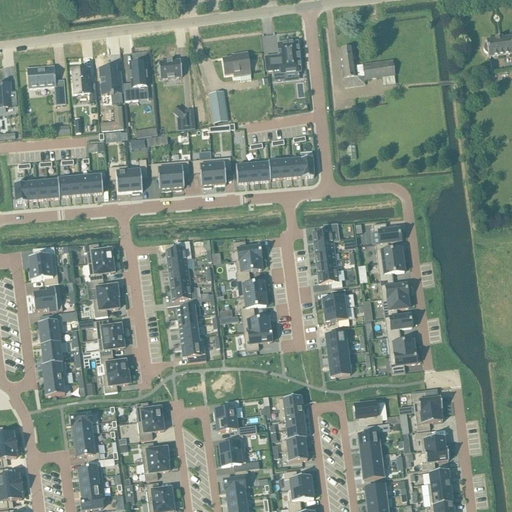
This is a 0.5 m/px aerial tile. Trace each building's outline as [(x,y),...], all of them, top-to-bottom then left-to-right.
[(485,53),(488,55),(488,58),(511,55),(511,42),(511,38),(502,39),(502,38),(495,39),(495,40),(486,41),(486,44),(484,46),(483,48),(484,51),(485,53)] [(300,73),(297,43),(277,45),(279,57),(264,58),(266,73),(273,72),(274,82),(283,81),(282,75),(300,73)] [(365,86),(364,81),(382,79),(383,87),(395,85),(394,77),(395,77),(393,62),(355,68),(353,49),(339,51),(345,89),(365,86)] [(235,81),(251,78),(247,54),(237,56),(237,58),(223,60),(225,76),(233,75),(233,80),(235,81)] [(181,78),(180,61),(171,62),(171,61),(170,62),(167,62),(166,62),(158,63),(159,80),(181,78)] [(124,103),(138,102),(137,89),(147,88),(145,64),(129,65),(131,85),(123,85),(124,103)] [(115,68),(100,70),(101,81),(100,81),(101,81),(101,85),(100,85),(100,86),(101,86),(102,96),(111,95),(112,105),(122,104),(120,76),(116,77),(115,68)] [(27,71),(29,90),(54,88),(56,106),(66,106),(64,82),(55,83),(54,70),(45,71),(37,72),(37,70),(27,71)] [(88,71),(72,73),(74,97),(89,95),(89,104),(96,103),(95,85),(89,85),(88,71)] [(9,84),(0,84),(0,107),(17,106),(16,92),(10,93),(9,84)] [(179,98),(180,108),(192,106),(190,91),(187,92),(188,97),(179,98)] [(214,125),(227,123),(223,93),(209,96),(214,125)] [(68,135),(68,126),(53,127),(53,136),(68,135)] [(354,139),(344,140),(345,148),(346,148),(347,161),(356,160),(354,139)] [(138,146),(144,145),(143,141),(129,142),(130,150),(138,149),(138,146)] [(211,161),(213,188),(226,187),(225,173),(231,173),(230,160),(211,161)] [(312,160),(300,161),(302,179),(302,180),(313,179),(312,160)] [(213,188),(211,161),(192,163),(193,176),(200,175),(201,189),(204,188),(204,190),(211,189),(211,188),(213,188)] [(300,161),(290,162),(291,180),(302,179),(300,161)] [(127,168),(130,194),(132,194),(132,196),(139,195),(139,193),(142,193),(141,180),(147,179),(146,162),(139,162),(139,172),(128,173),(128,168),(127,168)] [(290,162),(279,163),(281,181),(291,180),(290,162)] [(169,165),(172,193),(172,192),(181,192),(181,190),(184,190),(183,176),(189,176),(188,163),(169,165)] [(268,165),(258,166),(259,184),(270,183),(270,182),(269,163),(268,163),(268,165)] [(279,163),(269,163),(270,182),(281,181),(279,163)] [(172,193),(169,165),(150,166),(151,179),(158,178),(159,192),(162,192),(162,193),(171,192),(171,193),(172,193)] [(258,166),(247,167),(248,185),(259,184),(258,166)] [(247,167),(236,168),(237,186),(248,185),(247,167)] [(130,194),(127,168),(108,169),(110,182),(116,182),(117,195),(130,194)] [(101,177),(90,178),(92,196),(103,195),(101,177)] [(90,178),(80,179),(81,197),(92,196),(90,178)] [(80,179),(69,180),(70,198),(81,197),(80,179)] [(69,180),(58,181),(59,199),(70,198),(69,180)] [(57,182),(47,183),(49,201),(60,200),(59,199),(58,181),(57,181),(57,182)] [(47,183),(37,184),(38,202),(49,201),(47,183)] [(37,184),(26,185),(27,203),(38,202),(37,184)] [(26,185),(14,186),(16,205),(27,204),(27,203),(26,185)] [(375,246),(389,245),(400,243),(400,241),(402,241),(401,232),(399,232),(399,230),(386,232),(386,225),(372,227),(373,234),(378,234),(379,245),(375,246)] [(333,244),(339,243),(337,226),(323,228),(324,234),(312,235),(314,247),(333,244)] [(354,241),(348,242),(343,242),(344,252),(355,250),(355,247),(354,241)] [(167,263),(186,261),(191,260),(189,243),(177,244),(177,251),(166,252),(167,263)] [(235,263),(261,260),(259,248),(246,250),(245,243),(231,245),(232,252),(237,252),(238,262),(235,263)] [(333,244),(314,247),(315,256),(334,254),(333,244)] [(377,265),(402,262),(401,250),(389,252),(389,245),(375,246),(377,265)] [(99,253),(99,252),(98,246),(95,246),(84,248),(83,248),(84,255),(86,255),(88,266),(91,265),(111,263),(114,263),(113,254),(111,254),(111,252),(111,251),(109,251),(99,253)] [(334,254),(315,256),(316,266),(335,263),(334,254)] [(30,271),(56,268),(54,256),(28,259),(30,271)] [(236,281),(250,280),(249,274),(261,272),(260,261),(261,260),(235,263),(236,274),(235,275),(236,281)] [(186,261),(167,263),(168,273),(187,270),(186,261)] [(379,283),(393,282),(392,275),(404,274),(402,262),(377,265),(379,283)] [(114,274),(113,271),(115,271),(114,263),(111,263),(91,265),(88,266),(89,278),(90,284),(100,283),(103,282),(102,277),(102,276),(112,275),(114,274)] [(335,263),(316,266),(317,275),(336,273),(335,263)] [(365,266),(357,267),(359,284),(367,283),(365,266)] [(56,268),(30,271),(30,273),(28,273),(29,281),(31,280),(31,283),(45,281),(45,288),(58,286),(57,280),(56,268)] [(187,270),(168,273),(170,282),(189,280),(187,270)] [(319,286),(331,284),(331,290),(342,289),(341,283),(338,283),(336,273),(317,275),(319,286)] [(189,280),(170,282),(171,292),(190,289),(189,280)] [(238,299),(264,296),(263,284),(250,286),(250,280),(236,281),(238,299)] [(104,288),(103,282),(100,283),(90,284),(91,290),(91,291),(95,290),(96,290),(97,301),(117,299),(117,298),(118,298),(118,297),(117,297),(116,293),(117,293),(117,292),(116,292),(116,289),(117,289),(117,288),(116,288),(115,287),(104,288)] [(382,302),(407,298),(408,298),(406,286),(394,288),(393,282),(379,283),(382,302)] [(33,304),(60,301),(58,289),(45,290),(45,293),(32,295),(33,304)] [(191,300),(190,289),(171,292),(172,303),(191,300)] [(241,317),(254,316),(253,310),(266,308),(264,296),(238,299),(239,300),(244,299),(246,310),(240,310),(241,317)] [(324,313),(347,310),(345,298),(323,301),(324,313)] [(384,320),(397,318),(397,311),(408,310),(407,298),(382,302),(384,320)] [(117,300),(117,299),(97,301),(92,301),(94,314),(95,320),(105,319),(107,318),(107,313),(107,312),(118,310),(119,310),(118,307),(120,307),(119,300),(117,300)] [(60,301),(33,304),(35,313),(48,311),(48,314),(61,313),(60,301)] [(176,310),(178,320),(200,318),(199,308),(176,310)] [(347,310),(324,313),(326,324),(348,321),(347,310)] [(243,335),(270,332),(270,331),(269,331),(267,320),(255,322),(254,316),(241,317),(243,335)] [(384,320),(387,339),(400,337),(399,331),(412,330),(410,317),(397,318),(384,320)] [(200,318),(178,320),(179,330),(197,328),(195,319),(200,318)] [(39,336),(60,333),(63,332),(61,322),(38,325),(39,336)] [(92,322),(78,323),(78,330),(92,329),(92,322)] [(109,328),(109,327),(108,322),(105,322),(93,324),(94,331),(96,331),(98,342),(101,341),(121,339),(124,338),(123,330),(121,330),(121,327),(119,327),(109,328)] [(197,328),(179,330),(180,339),(198,337),(197,328)] [(245,354),(259,352),(258,345),(272,344),(270,332),(243,335),(245,354)] [(41,346),(59,343),(62,343),(60,333),(39,336),(41,346)] [(327,347),(346,345),(344,334),(325,337),(327,347)] [(198,337),(180,339),(181,349),(204,346),(199,346),(198,337)] [(389,357),(414,353),(413,342),(401,343),(400,337),(387,339),(389,357)] [(124,350),(123,347),(125,347),(124,338),(121,339),(101,341),(98,342),(99,353),(100,359),(100,360),(110,358),(113,358),(112,352),(122,350),(124,350)] [(42,356),(61,354),(59,343),(41,346),(42,356)] [(346,345),(327,347),(328,358),(347,356),(346,345)] [(187,359),(188,365),(206,363),(204,346),(181,349),(183,360),(187,359)] [(414,353),(389,357),(391,376),(405,375),(404,367),(416,366),(416,364),(418,364),(417,355),(415,355),(415,353),(414,353)] [(61,354),(42,356),(43,367),(62,364),(61,354)] [(329,369),(348,366),(347,356),(328,358),(329,369)] [(113,364),(113,363),(113,358),(110,358),(100,360),(101,365),(101,366),(103,366),(104,377),(106,377),(126,374),(127,374),(127,373),(128,373),(127,365),(126,366),(125,363),(113,364)] [(43,377),(66,374),(65,364),(62,364),(43,367),(41,367),(43,377)] [(348,366),(329,369),(331,379),(350,377),(348,366)] [(66,374),(43,377),(44,388),(63,385),(67,385),(66,374)] [(127,375),(127,374),(126,374),(106,377),(104,377),(102,377),(104,390),(105,396),(117,394),(117,388),(116,388),(128,386),(128,385),(129,385),(129,384),(128,384),(128,380),(129,380),(129,379),(128,380),(127,376),(128,376),(128,375),(127,375)] [(63,385),(44,388),(46,399),(64,397),(63,385)] [(414,415),(442,411),(440,399),(426,401),(425,395),(412,396),(414,415)] [(279,412),(302,410),(301,398),(277,401),(279,412)] [(215,421),(216,423),(235,420),(234,410),(239,409),(238,402),(225,404),(226,410),(214,412),(214,414),(213,414),(214,421),(215,421)] [(137,424),(163,421),(162,413),(161,413),(160,410),(161,410),(161,409),(148,411),(148,404),(136,406),(135,406),(137,424)] [(379,418),(377,404),(372,405),(364,406),(353,407),(355,421),(368,420),(369,427),(382,425),(381,418),(379,418)] [(280,423),(303,420),(302,410),(279,412),(280,423)] [(442,411),(414,415),(417,433),(430,432),(429,426),(442,424),(440,412),(442,412),(442,411)] [(71,429),(91,426),(90,415),(70,418),(71,429)] [(237,431),(235,420),(216,423),(217,434),(237,431)] [(286,432),(305,430),(303,420),(280,423),(285,422),(286,432)] [(163,421),(137,424),(140,442),(152,441),(152,434),(153,434),(164,433),(164,432),(163,432),(163,429),(164,429),(163,421)] [(74,439),(94,436),(92,436),(90,427),(92,426),(91,426),(71,429),(73,429),(74,439)] [(241,437),(243,437),(246,437),(256,435),(255,427),(245,429),(240,429),(241,437)] [(281,443),(306,440),(305,430),(286,432),(287,442),(281,443)] [(360,449),(378,447),(383,446),(382,434),(358,437),(359,442),(358,442),(358,443),(358,448),(359,448),(360,449)] [(422,454),(447,450),(445,450),(444,438),(431,440),(430,434),(415,436),(415,442),(420,442),(422,454)] [(0,448),(16,447),(15,441),(14,441),(13,435),(0,436),(0,448)] [(75,449),(98,446),(98,445),(95,446),(94,436),(74,439),(75,449)] [(243,437),(241,437),(230,439),(230,445),(219,447),(220,458),(245,455),(243,437)] [(282,453),(305,450),(304,440),(306,440),(281,443),(282,453)] [(143,464),(167,461),(167,460),(168,460),(168,459),(167,460),(166,456),(167,456),(167,455),(166,455),(166,452),(167,451),(166,451),(166,450),(165,450),(154,451),(153,445),(140,446),(141,453),(143,464)] [(100,462),(98,446),(75,449),(77,459),(86,458),(87,464),(100,462)] [(16,447),(0,448),(0,469),(3,469),(2,461),(16,460),(16,453),(17,453),(16,447)] [(361,459),(380,457),(378,447),(360,449),(360,454),(361,459)] [(307,462),(305,450),(282,453),(282,454),(285,453),(286,465),(307,462)] [(447,451),(424,453),(426,465),(421,466),(422,473),(434,471),(434,465),(448,463),(447,451)] [(245,455),(220,458),(222,469),(246,466),(245,455)] [(380,457),(361,459),(362,470),(383,467),(382,457),(380,457)] [(167,461),(143,464),(144,475),(145,482),(145,483),(157,481),(157,475),(169,473),(168,471),(168,470),(170,470),(169,462),(167,462),(167,461)] [(385,479),(383,467),(362,470),(362,471),(361,471),(362,477),(363,477),(364,482),(385,479)] [(79,482),(102,479),(101,468),(78,471),(79,482)] [(0,491),(21,488),(20,482),(19,482),(18,476),(4,478),(3,471),(0,471),(0,491)] [(225,492),(250,489),(247,472),(234,474),(235,480),(223,482),(225,492)] [(429,485),(450,483),(448,472),(428,475),(429,485)] [(288,493),(312,490),(311,488),(313,487),(312,480),(311,480),(310,478),(297,479),(296,473),(278,475),(279,482),(289,481),(290,492),(288,492),(288,493)] [(81,492),(103,489),(102,479),(79,482),(81,492)] [(429,497),(451,494),(450,483),(429,485),(427,486),(429,497)] [(148,505),(174,501),(173,493),(171,493),(171,490),(159,491),(158,485),(146,486),(145,486),(148,505)] [(132,487),(124,487),(127,507),(134,506),(132,487)] [(366,500),(366,501),(385,499),(384,487),(365,490),(365,495),(364,495),(365,500),(366,500)] [(21,488),(0,491),(0,511),(8,510),(7,503),(22,501),(21,495),(22,495),(21,488)] [(81,502),(105,499),(103,489),(81,492),(82,502),(81,502)] [(250,489),(225,492),(225,493),(226,493),(227,502),(245,500),(244,491),(250,490),(250,489)] [(288,511),(301,509),(300,503),(313,501),(312,490),(288,493),(289,503),(287,504),(288,511)] [(430,508),(452,505),(451,494),(429,497),(430,508)] [(82,511),(87,511),(102,510),(101,500),(105,500),(105,499),(81,502),(82,511)] [(366,501),(367,511),(369,511),(387,510),(386,509),(385,499),(366,501)] [(245,500),(227,502),(228,511),(232,511),(246,510),(245,500)] [(174,501),(148,505),(148,511),(173,511),(173,510),(175,510),(174,501)]
